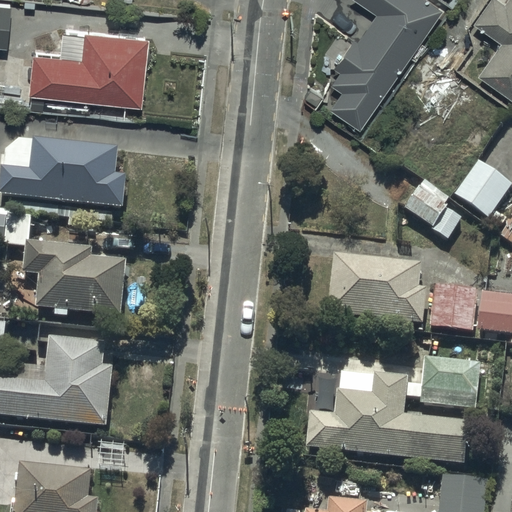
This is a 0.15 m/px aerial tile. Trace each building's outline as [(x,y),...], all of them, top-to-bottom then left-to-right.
[(444,5),(436,0),(367,0),(380,9),(361,35),(354,31),(334,60),(340,65),(331,78),(344,87),(333,103),(361,123),(444,5)] [(502,34),(479,66),(511,90),(511,0),(484,0),(474,14),(502,34)] [(65,50),(36,46),(28,103),(43,105),(46,87),(143,100),(153,32),(86,23),(85,28),(69,26),(65,50)] [(472,64),(430,36),(400,81),(426,99),(434,87),(449,98),(472,64)] [(13,194),(11,209),(115,220),(116,206),(127,207),(131,174),(121,173),(124,145),(36,135),(36,140),(23,138),(8,149),(8,155),(1,154),(0,167),(3,167),(2,193),(13,194)] [(511,179),(480,158),(456,194),(492,217),(511,187),(511,179)] [(427,179),(407,207),(434,227),(450,206),(447,203),(451,197),(427,179)] [(0,244),(30,246),(31,242),(33,212),(0,209),(0,244)] [(511,216),(501,231),(511,240),(511,216)] [(31,242),(28,272),(40,273),(38,306),(58,308),(57,316),(71,317),(72,312),(125,317),(130,259),(96,257),(97,247),(31,242)] [(423,263),(335,253),(329,310),(427,322),(431,288),(420,286),(423,263)] [(478,287),(436,284),(433,326),(475,329),(478,287)] [(511,294),(485,292),(482,329),(511,331),(511,294)] [(0,321),(0,353),(6,354),(8,322),(0,321)] [(301,326),(300,343),(341,344),(342,327),(301,326)] [(21,377),(0,374),(0,413),(111,425),(116,366),(105,365),(107,341),(53,336),(50,366),(22,363),(21,377)] [(428,357),(424,404),(481,409),(485,362),(428,357)] [(411,376),(377,373),(376,393),(339,389),(336,413),(314,411),(310,446),(469,463),(473,421),(407,413),(411,376)] [(284,386),(282,409),(306,410),(307,387),(284,386)] [(100,511),(102,497),(93,496),(96,469),(21,462),(16,511),(100,511)] [(488,511),(491,478),(445,475),(443,511),(488,511)] [(329,511),(308,509),(307,511),(371,511),(372,502),(330,498),(329,511)]
